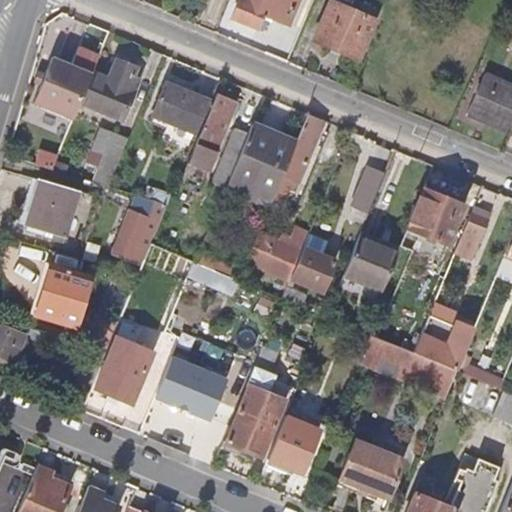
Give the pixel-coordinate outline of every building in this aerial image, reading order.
[(291,22),(299,0),(240,0),(233,16),(261,27),(268,12),(291,22)] [(335,1),(317,42),(360,60),(378,19),(370,16),(374,8),(356,1),(353,9),(335,1)] [(34,105),(74,122),(82,102),(96,70),(100,59),(80,51),(73,68),(53,60),(34,105)] [(110,76),(96,70),(82,102),(124,119),(138,88),(139,89),(144,78),(137,76),(141,68),(118,58),(110,76)] [(470,113),(511,130),(511,129),(511,83),(486,73),(470,113)] [(153,118),(195,135),(208,103),(165,86),(153,118)] [(215,95),(190,157),(208,164),(213,153),(214,153),(235,103),(215,95)] [(299,187),(324,122),(308,116),(295,146),(281,180),(299,187)] [(96,179),(111,184),(133,131),(124,127),(110,159),(105,157),(96,179)] [(227,185),(272,203),(278,187),(281,180),(295,146),(251,128),(248,136),(232,174),(227,185)] [(218,168),(232,174),(248,136),(234,130),(218,168)] [(352,211),(367,217),(384,175),(369,169),(352,211)] [(26,226),(64,237),(78,192),(40,181),(26,226)] [(288,191),(278,187),(272,203),(282,207),(288,191)] [(439,196),(422,189),(406,228),(444,244),(462,200),(441,190),(439,196)] [(133,253),(144,257),(150,243),(156,229),(166,203),(167,202),(134,193),(113,250),(130,257),(133,253)] [(178,208),(166,203),(156,229),(167,233),(178,208)] [(482,225),(467,218),(454,249),(469,256),(482,225)] [(275,243),(258,236),(249,260),(292,278),(303,250),(307,242),(289,234),(286,239),(278,236),(275,243)] [(398,251),(360,235),(344,273),(382,289),(398,251)] [(332,262),(303,250),(292,278),(321,290),(332,262)] [(34,315),(74,326),(89,273),(49,262),(34,315)] [(233,297),(240,280),(196,262),(189,278),(233,297)] [(450,325),(427,315),(413,351),(456,369),(460,357),(473,327),(452,319),(450,325)] [(0,353),(15,360),(27,333),(0,320),(0,353)] [(49,346),(54,333),(30,326),(27,336),(49,346)] [(401,378),(444,396),(456,369),(413,351),(375,336),(369,334),(358,360),(373,366),(377,355),(406,366),(401,378)] [(97,388),(129,402),(151,351),(118,338),(97,388)] [(80,369),(96,374),(107,348),(90,343),(80,369)] [(255,367),(271,373),(276,361),(259,355),(255,367)] [(470,361),(460,357),(456,369),(465,373),(470,361)] [(250,387),(270,395),(277,376),(271,373),(255,367),(247,385),(250,387)] [(227,442),(262,456),(285,401),(270,395),(250,387),(227,442)] [(492,414),(511,422),(511,391),(506,389),(503,388),(492,414)] [(199,444),(219,452),(234,417),(214,409),(199,444)] [(318,430),(284,417),(267,459),(301,473),(318,430)] [(353,441),(337,478),(385,498),(401,461),(353,441)] [(489,475),(495,460),(482,455),(476,469),(471,467),(454,505),(419,491),(409,511),(478,511),(494,477),(489,475)] [(23,473),(33,477),(36,469),(26,465),(23,473)] [(56,474),(37,466),(36,469),(33,477),(17,511),(58,511),(69,487),(54,481),(56,474)] [(382,504),(385,498),(337,478),(335,484),(382,504)] [(115,511),(118,507),(86,493),(78,511),(115,511)]
